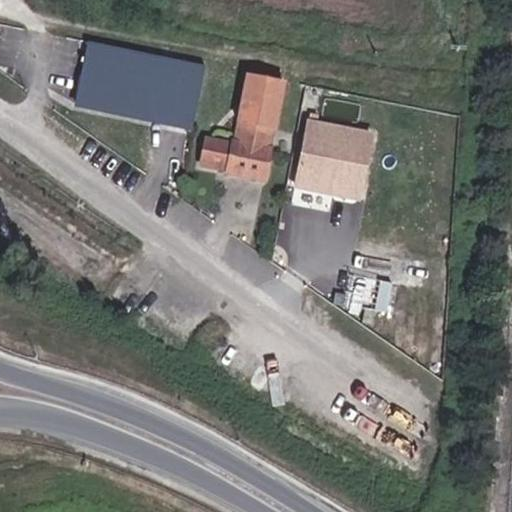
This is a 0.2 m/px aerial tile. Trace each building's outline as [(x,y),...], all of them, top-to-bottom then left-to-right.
[(206,67),(89,44),(75,107),(194,129),(206,67)] [(281,125),(245,115),(240,138),(234,165),(272,172),(281,125)] [(316,183),(328,120),(318,118),(306,181),(316,183)] [(376,128),(328,120),(316,183),(365,193),(376,128)] [(234,165),(240,138),(207,133),(202,158),(234,165)] [(268,193),(272,172),(234,165),(229,186),(268,193)]
